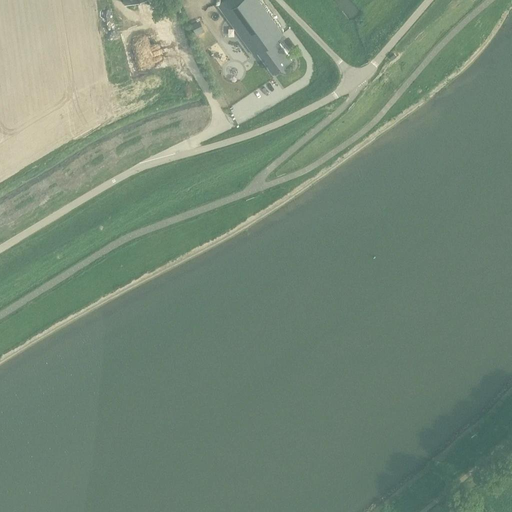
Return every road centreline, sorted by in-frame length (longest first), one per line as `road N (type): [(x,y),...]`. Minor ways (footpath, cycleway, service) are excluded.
road 1 (unclassified): [(265,0),(308,66),(307,80),(139,167)]
road 2 (unclassified): [(139,167),(270,127),(356,82)]
road 3 (unclassified): [(0,251),(139,167)]
